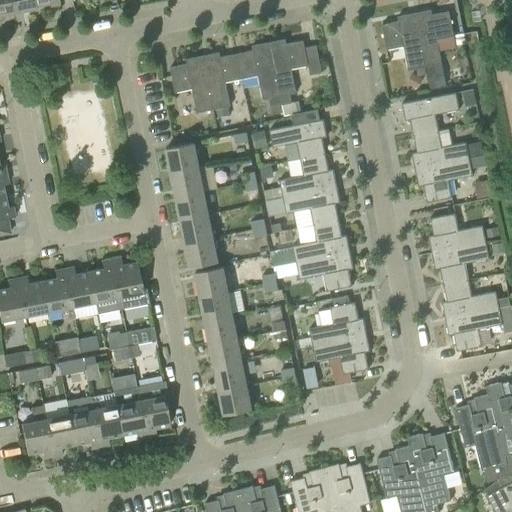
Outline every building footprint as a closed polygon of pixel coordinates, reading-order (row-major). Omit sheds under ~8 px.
[(0,0),(0,16),(13,14),(10,0),(0,0)] [(10,0),(13,14),(22,12),(36,9),(35,5),(33,0),(10,0)] [(436,40),(453,36),(448,11),(431,14),(430,10),(414,13),(424,67),(441,64),(436,40)] [(424,67),(414,13),(397,16),(398,21),(381,25),(386,50),(403,46),(408,70),(417,69),(417,73),(420,75),(426,74),(424,67)] [(285,39),(268,42),(279,96),(281,105),(291,102),(289,94),(295,93),(291,69),(308,65),(309,75),(321,73),(316,45),(304,47),(303,40),(286,44),(285,39)] [(279,96),(268,42),(251,46),(252,50),(236,54),(241,79),(257,76),(262,100),(279,96)] [(225,82),(241,79),(236,54),(220,57),(219,52),(202,55),(213,109),(229,106),(225,82)] [(213,109),(202,55),(185,59),(186,64),(169,67),(175,92),(191,89),(196,113),(213,109)] [(442,65),(426,68),(430,88),(446,85),(442,65)] [(438,131),(435,114),(459,110),(455,92),(401,103),(405,120),(410,119),(413,136),(438,131)] [(227,107),(216,110),(218,117),(229,115),(227,107)] [(326,136),(323,119),(269,130),(272,147),(296,142),(299,159),(325,154),(322,137),(326,136)] [(483,156),(480,142),(466,145),(465,142),(441,147),(438,131),(413,136),(416,152),(411,153),(415,170),(469,159),(483,156)] [(247,140),(245,132),(233,135),(235,143),(247,140)] [(194,143),(185,144),(165,148),(170,172),(198,167),(194,143)] [(328,170),(325,154),(299,159),(303,175),(279,180),(282,197),(336,186),(333,169),(328,170)] [(448,180),(472,176),(471,169),(487,166),(485,156),(483,156),(469,159),(415,170),(418,186),(423,185),(426,202),(451,197),(448,180)] [(260,168),(262,179),(263,178),(273,177),(271,166),(260,168)] [(203,190),(198,167),(170,172),(175,196),(203,190)] [(256,180),(254,171),(240,174),(242,183),(256,180)] [(258,188),(256,180),(242,183),(244,191),(250,190),(258,188)] [(491,180),(477,182),(480,197),(493,195),(491,180)] [(339,202),(336,186),(282,197),(285,213),(309,208),(313,225),(338,219),(335,203),(339,202)] [(208,214),(203,190),(175,196),(180,220),(208,214)] [(258,194),(248,196),(250,205),(259,203),(258,194)] [(6,207),(4,196),(0,196),(0,234),(9,233),(6,218),(14,217),(12,206),(6,207)] [(482,225),(463,229),(460,214),(455,215),(455,213),(429,218),(433,235),(428,236),(431,253),(485,242),(482,225)] [(213,238),(208,214),(180,220),(185,244),(213,238)] [(265,227),(263,218),(250,221),(252,230),(265,227)] [(341,236),(338,219),(313,225),(316,241),(292,246),(295,262),(349,252),(346,235),(341,236)] [(267,235),(265,227),(252,230),(253,238),(267,235)] [(218,262),(213,238),(185,244),(189,268),(218,262)] [(489,258),(485,242),(431,253),(435,269),(439,268),(443,284),(468,279),(465,263),(489,258)] [(502,243),(491,245),(492,254),(504,252),(502,243)] [(353,268),(349,252),(295,262),(299,279),(323,274),(326,291),(332,290),(352,286),(348,269),(353,268)] [(120,257),(110,259),(118,297),(120,309),(148,303),(145,288),(141,289),(136,262),(121,265),(120,257)] [(118,297),(110,259),(101,261),(102,269),(88,271),(94,302),(96,314),(120,309),(118,297)] [(94,302),(88,271),(74,274),(72,267),(63,269),(71,307),(94,302)] [(223,267),(214,268),(194,272),(199,296),(227,290),(223,267)] [(71,307),(63,269),(54,271),(55,278),(41,281),(47,312),(60,309),(62,320),(73,317),(71,307)] [(276,281),(275,273),(261,276),(263,284),(276,281)] [(47,312),(41,281),(27,283),(26,276),(16,278),(24,316),(47,312)] [(0,320),(24,316),(16,278),(7,280),(8,288),(0,289),(0,320)] [(471,295),(468,279),(443,284),(446,301),(441,302),(445,319),(510,305),(508,297),(497,299),(495,291),(471,295)] [(278,290),(276,281),(263,284),(265,292),(278,290)] [(232,314),(227,290),(199,296),(204,320),(232,314)] [(348,295),(331,298),(333,306),(335,306),(340,305),(349,303),(348,295)] [(340,305),(335,306),(333,306),(329,307),(333,324),(309,329),(312,345),(366,334),(363,318),(358,319),(354,302),(349,303),(340,305)] [(478,329),(502,324),(511,322),(511,310),(511,307),(510,307),(510,305),(445,319),(448,335),(453,334),(456,351),(481,346),(478,329)] [(237,338),(232,314),(204,320),(209,344),(237,338)] [(285,328),(283,320),(271,322),(272,331),(285,328)] [(155,340),(152,327),(125,332),(128,346),(135,344),(155,340)] [(286,337),(285,328),(272,331),(274,339),(286,337)] [(128,346),(125,332),(118,334),(117,332),(106,334),(109,349),(111,349),(128,346)] [(369,351),(366,334),(312,345),(315,362),(339,357),(343,374),(368,369),(365,352),(369,351)] [(95,336),(77,339),(80,352),(98,348),(95,336)] [(80,352),(77,339),(76,337),(53,341),(56,356),(80,352)] [(242,362),(237,338),(209,344),(213,367),(242,362)] [(138,356),(135,344),(128,346),(130,357),(138,356)] [(130,357),(128,346),(111,349),(114,360),(130,357)] [(38,348),(30,350),(33,361),(41,359),(38,348)] [(30,350),(22,352),(24,363),(33,361),(30,350)] [(93,356),(81,358),(83,366),(95,363),(93,356)] [(70,361),(66,361),(68,372),(83,369),(83,366),(81,358),(70,361)] [(247,386),(242,362),(213,367),(218,391),(247,386)] [(48,365),(34,368),(36,379),(50,376),(48,365)] [(295,375),(293,367),(281,370),(283,378),(295,375)] [(314,367),(303,369),(307,388),(318,385),(314,367)] [(36,379),(34,368),(17,371),(19,382),(36,379)] [(297,383),(295,375),(283,378),(285,386),(297,383)] [(163,396),(167,395),(164,381),(136,387),(138,400),(146,438),(155,436),(154,428),(169,425),(163,396)] [(511,384),(502,387),(501,382),(485,386),(487,394),(488,394),(504,456),(505,456),(510,475),(511,473),(511,456),(511,454),(511,453),(511,384)] [(251,409),(247,390),(247,386),(218,391),(223,415),(251,409)] [(146,438),(138,400),(136,387),(112,391),(115,404),(121,435),(135,432),(137,439),(146,438)] [(488,394),(487,394),(473,398),(475,402),(454,408),(465,447),(475,445),(481,470),(487,469),(499,466),(501,472),(498,475),(496,476),(498,480),(510,475),(505,456),(504,456),(488,394)] [(121,435),(115,404),(103,407),(100,395),(89,397),(91,409),(99,447),(108,446),(107,438),(121,435)] [(99,447),(91,409),(89,397),(78,399),(80,411),(68,414),(74,444),(88,441),(90,449),(99,447)] [(52,456),(44,418),(42,406),(30,408),(33,421),(20,423),(26,454),(41,451),(43,458),(52,456)] [(74,444),(68,414),(44,418),(52,456),(61,455),(60,447),(74,444)] [(422,433),(407,437),(409,445),(410,445),(423,497),(426,507),(427,511),(438,511),(437,504),(450,501),(450,497),(447,489),(444,475),(454,472),(449,452),(444,433),(423,438),(422,433)] [(396,454),(376,459),(381,478),(386,497),(386,498),(392,497),(396,496),(397,497),(400,510),(400,511),(427,511),(426,507),(423,497),(410,445),(409,445),(395,449),(396,454)] [(370,503),(368,497),(360,463),(339,468),(338,464),(324,467),(331,497),(335,511),(361,511),(360,505),(370,503)] [(335,511),(331,497),(324,467),(309,471),(310,476),(290,481),(297,511),(335,511)] [(511,479),(510,475),(498,480),(502,487),(507,497),(511,506),(511,479)] [(511,511),(511,506),(507,497),(502,487),(498,480),(494,482),(484,491),(495,511),(511,511)] [(280,511),(274,485),(253,490),(252,486),(238,490),(243,511),(280,511)] [(217,500),(204,503),(206,511),(243,511),(238,490),(223,493),(223,494),(224,497),(224,498),(217,500)]
